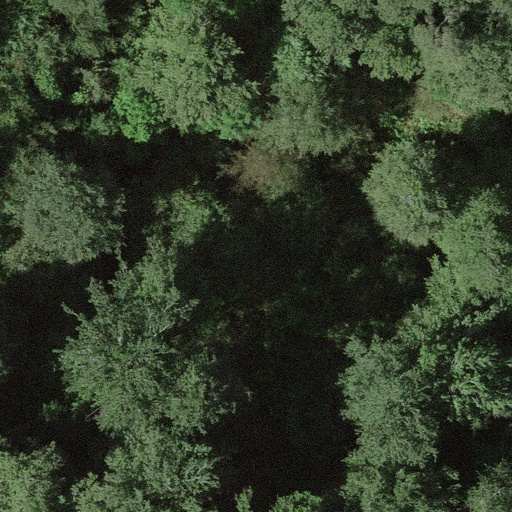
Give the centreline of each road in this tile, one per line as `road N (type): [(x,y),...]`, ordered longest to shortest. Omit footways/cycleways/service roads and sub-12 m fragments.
road 1 (track): [(0,428),(54,378),(217,366),(386,331),(511,236)]
road 2 (track): [(511,131),(214,191),(0,316)]
